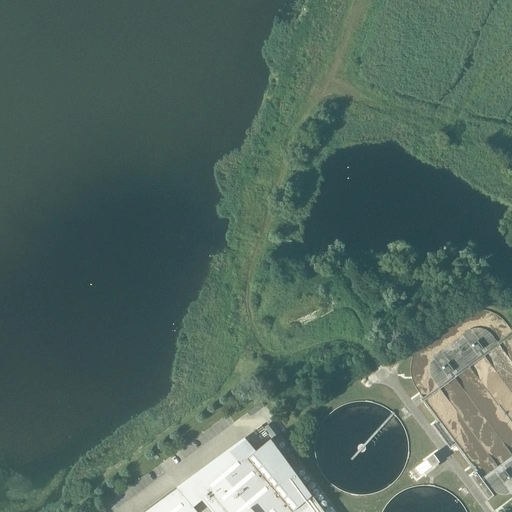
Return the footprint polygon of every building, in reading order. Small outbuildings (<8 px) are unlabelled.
[(483,349),(478,341),(472,345),(477,353),(483,349)] [(454,371),(448,363),(442,367),(448,375),(454,371)] [(252,408),(241,417),(245,421),(255,412),(252,408)] [(247,441),(180,490),(178,489),(146,511),(197,511),(193,506),(203,498),(214,511),(324,511),(271,439),(256,452),(252,447),(247,441)] [(440,463),(434,454),(427,460),(433,468),(440,463)] [(511,479),(505,471),(499,476),(505,483),(511,479)] [(477,473),(471,477),(489,501),(495,496),(477,473)]
